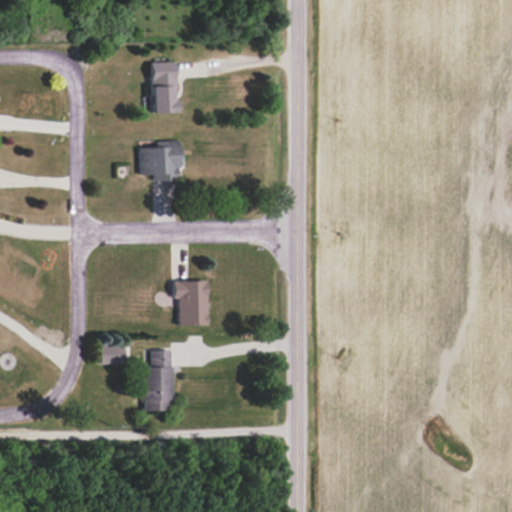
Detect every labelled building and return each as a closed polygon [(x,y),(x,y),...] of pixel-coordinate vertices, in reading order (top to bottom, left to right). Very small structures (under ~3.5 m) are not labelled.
[(148,62),(149,113),(174,112),(173,100),(171,61),(148,62)] [(137,174),(150,174),(150,181),(176,181),(176,140),(155,140),(155,147),(136,147),(137,174)] [(170,281),(170,298),(175,298),(176,325),(204,325),(203,280),(170,281)] [(98,364),(125,363),(125,344),(98,345),(98,364)] [(168,349),(147,350),(148,366),(136,367),(136,400),(141,400),(141,410),(169,409),(168,349)]
